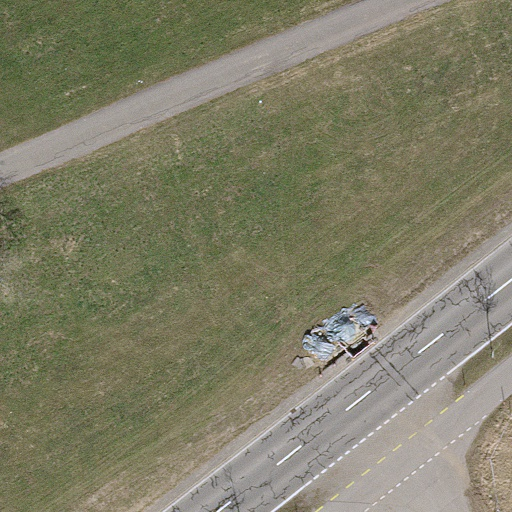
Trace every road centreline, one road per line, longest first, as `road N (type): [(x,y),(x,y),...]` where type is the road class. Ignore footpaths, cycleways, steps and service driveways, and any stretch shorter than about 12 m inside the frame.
road 1 (residential): [(0,173),(412,0)]
road 2 (secondary): [(346,413),(511,281)]
road 3 (secondary): [(217,511),(346,413)]
road 4 (residential): [(434,511),(346,413)]
